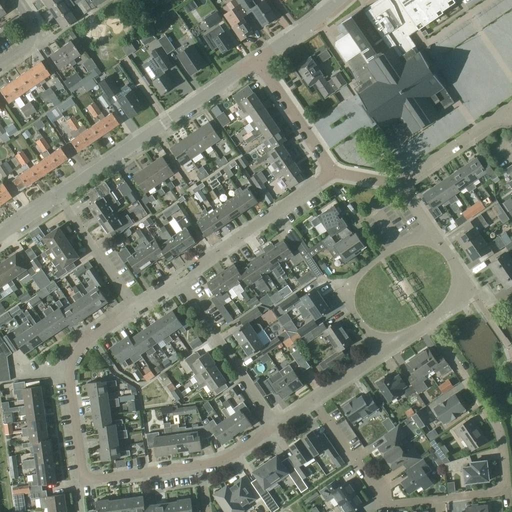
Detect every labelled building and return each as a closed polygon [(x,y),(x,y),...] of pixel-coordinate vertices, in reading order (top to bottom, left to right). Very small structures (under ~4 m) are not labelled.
[(41,0),(48,8),(59,0),(41,0)] [(55,19),(68,10),(60,0),(59,0),(48,8),(55,19)] [(84,0),(81,0),(79,2),(87,12),(91,10),(89,6),(84,0)] [(232,13),(243,6),(241,7),(236,0),(232,0),(226,4),(230,10),(232,13)] [(236,0),(241,7),(243,6),(248,13),(253,10),(263,25),(268,22),(269,24),(275,20),(274,18),(275,17),(265,1),(257,6),(252,0),(236,0)] [(336,41),(335,45),(361,83),(354,89),(386,135),(393,130),(399,140),(411,132),(412,133),(439,115),(438,113),(444,109),(445,109),(454,103),(409,36),(419,29),(399,0),(378,0),(363,10),(363,9),(363,8),(341,23),(342,23),(349,33),(340,39),(336,41)] [(399,0),(419,29),(439,16),(436,12),(440,9),(442,11),(456,2),(454,0),(399,0)] [(253,32),(242,17),(248,13),(243,6),(232,13),(230,10),(224,15),(232,27),(241,40),(253,32)] [(68,10),(55,19),(62,30),(75,21),(75,20),(79,17),(77,13),(72,16),(68,10)] [(210,28),(223,20),(217,11),(204,20),(210,28)] [(466,26),(452,35),(491,96),(507,86),(501,76),(511,68),(511,54),(507,47),(511,45),(497,24),(489,30),(480,16),(465,25),(466,26)] [(220,25),(204,36),(213,49),(219,46),(223,52),(233,45),(220,25)] [(166,34),(158,39),(168,54),(175,49),(166,34)] [(424,47),(431,58),(448,48),(442,37),(424,47)] [(70,41),(60,48),(69,62),(72,67),(75,65),(71,60),(79,54),(70,41)] [(191,74),(205,64),(192,45),(178,54),(191,74)] [(160,47),(151,53),(157,63),(145,71),(152,82),(153,81),(162,93),(174,85),(164,71),(172,66),(160,47)] [(58,69),(69,62),(60,48),(49,56),(58,69)] [(149,57),(138,65),(142,70),(152,62),(149,57)] [(334,91),(339,88),(346,83),(339,72),(332,77),(333,79),(327,83),(323,77),(324,76),(311,57),(294,69),(299,76),(302,73),(311,86),(316,82),(320,88),(319,88),(325,97),(334,91)] [(41,85),(45,82),(42,79),(49,75),(40,62),(30,69),(41,85)] [(92,73),(94,77),(100,73),(95,66),(89,70),(91,73),(92,73)] [(20,76),(28,89),(34,85),(36,88),(40,85),(41,85),(30,69),(20,76)] [(91,73),(81,80),(84,84),(94,77),(92,73),(91,73)] [(58,90),(63,87),(55,75),(50,79),(58,90)] [(97,83),(108,98),(119,90),(108,75),(97,83)] [(18,96),(28,89),(20,76),(9,83),(18,96)] [(74,92),(73,91),(84,84),(81,80),(70,87),(71,89),(69,91),(71,94),(74,92)] [(0,91),(8,103),(18,96),(9,83),(0,89),(0,91)] [(50,87),(45,91),(51,100),(56,97),(50,87)] [(238,113),(240,116),(261,102),(254,92),(251,95),(245,87),(232,96),(242,110),(238,113)] [(50,101),(51,100),(45,91),(40,94),(46,104),(50,101)] [(119,99),(117,100),(128,117),(141,108),(130,91),(119,99)] [(105,108),(111,104),(104,94),(98,98),(105,108)] [(54,107),(60,102),(56,97),(51,100),(50,101),(54,106),(54,107)] [(24,105),(31,114),(36,111),(29,102),(24,105)] [(97,107),(94,102),(86,107),(89,113),(97,107)] [(254,121),(267,112),(261,102),(240,116),(243,120),(250,115),(254,121)] [(26,118),(31,114),(24,105),(19,109),(26,118)] [(208,109),(211,115),(217,112),(214,106),(208,109)] [(100,120),(107,130),(118,123),(111,113),(104,117),(101,112),(100,112),(97,107),(89,113),(93,118),(97,115),(100,120)] [(224,128),(232,122),(225,112),(216,117),(224,128)] [(246,134),(249,138),(273,121),(267,112),(254,121),(258,126),(246,134)] [(65,121),(69,127),(77,121),(73,116),(65,121)] [(97,137),(107,130),(100,120),(90,127),(97,137)] [(69,141),(76,151),(87,144),(80,134),(77,129),(80,127),(77,121),(69,127),(73,132),(71,133),(75,137),(69,141)] [(267,140),(280,130),(273,121),(249,138),(245,141),(247,144),(263,134),(267,140)] [(199,129),(211,146),(221,139),(225,136),(220,129),(216,132),(209,122),(199,129)] [(17,131),(12,124),(4,130),(9,137),(17,131)] [(80,127),(77,129),(80,134),(87,144),(97,137),(90,127),(87,129),(84,124),(80,127)] [(201,152),(211,146),(199,129),(189,135),(201,152)] [(25,139),(31,135),(27,130),(21,134),(25,139)] [(257,160),(261,157),(273,149),(281,143),(282,144),(287,140),(280,130),(267,140),(270,144),(263,149),(263,150),(254,157),(257,160)] [(8,138),(5,132),(1,134),(0,135),(0,139),(2,142),(4,141),(6,143),(10,140),(8,138)] [(191,159),(201,152),(189,135),(180,142),(191,159)] [(46,142),(42,137),(35,142),(38,147),(46,142)] [(50,147),(46,142),(38,147),(42,152),(46,150),(50,147)] [(182,166),(191,159),(180,142),(170,149),(182,166)] [(288,152),(282,144),(281,143),(273,149),(261,157),(263,161),(271,156),(274,161),(288,152)] [(66,158),(59,148),(49,154),(56,165),(66,158)] [(46,172),(56,165),(49,154),(46,150),(42,152),(40,154),(43,159),(39,161),(46,172)] [(18,161),(25,156),(22,151),(14,156),(18,161)] [(271,172),(274,176),(294,162),(288,152),(274,161),(271,163),(276,169),(271,172)] [(26,186),(36,179),(29,168),(25,163),(29,161),(25,156),(18,161),(21,166),(20,167),(24,172),(18,175),(19,176),(11,181),(12,182),(18,190),(17,190),(18,191),(26,186)] [(152,163),(164,179),(174,173),(162,156),(152,163)] [(468,163),(467,163),(477,178),(483,174),(487,180),(490,178),(492,181),(498,177),(488,163),(483,167),(476,157),(474,159),(473,157),(467,161),(468,163)] [(223,164),(220,159),(215,163),(219,168),(223,164)] [(2,164),(1,162),(0,161),(0,174),(2,178),(13,171),(6,161),(2,164)] [(46,172),(39,161),(29,168),(36,179),(46,172)] [(223,169),(229,178),(232,176),(229,170),(232,168),(237,164),(235,161),(223,169)] [(303,180),(299,173),(301,172),(294,162),(274,176),(276,179),(283,174),(287,180),(285,182),(290,188),(303,180)] [(154,186),(164,179),(152,163),(142,169),(154,186)] [(467,163),(458,169),(473,190),(476,188),(472,182),(477,178),(467,163)] [(144,193),(154,186),(142,169),(133,176),(144,193)] [(458,169),(449,176),(459,190),(465,187),(471,196),(475,193),(473,190),(458,169)] [(254,183),(257,187),(262,184),(257,176),(251,180),(254,183)] [(454,194),(459,190),(449,176),(440,182),(458,207),(462,204),(454,194)] [(115,201),(109,193),(111,190),(105,181),(87,193),(94,203),(89,207),(91,211),(94,216),(115,201)] [(458,207),(440,182),(432,188),(442,203),(447,199),(451,205),(454,203),(458,207)] [(0,202),(10,196),(2,183),(0,184),(0,202)] [(268,204),(273,200),(262,184),(257,187),(268,204)] [(238,191),(249,207),(258,201),(248,188),(243,191),(241,189),(238,191)] [(437,206),(442,203),(432,188),(423,194),(431,207),(428,210),(434,219),(442,214),(437,206)] [(128,200),(135,195),(132,191),(132,192),(125,196),(128,200)] [(240,213),(249,207),(238,191),(234,193),(236,196),(231,199),(240,213)] [(480,201),(485,208),(492,203),(487,196),(480,201)] [(232,219),(240,213),(231,199),(223,205),(232,219)] [(100,225),(116,215),(112,210),(120,205),(117,200),(115,201),(94,216),(94,217),(95,216),(97,220),(100,225)] [(224,225),(232,219),(223,205),(214,211),(224,225)] [(323,242),(347,226),(334,205),(310,221),(314,228),(322,223),(331,236),(323,242)] [(476,214),(471,207),(462,213),(467,220),(476,214)] [(215,230),(224,225),(214,211),(206,217),(215,230)] [(453,221),(457,226),(466,220),(463,214),(453,221)] [(464,249),(482,237),(477,231),(487,224),(481,214),(464,226),(468,231),(457,239),(464,249)] [(122,230),(133,224),(127,215),(119,220),(116,215),(100,225),(104,231),(105,230),(107,234),(119,226),(122,231),(122,230)] [(177,234),(187,249),(193,246),(192,245),(196,242),(187,230),(192,226),(185,216),(177,222),(182,230),(177,234)] [(145,226),(152,221),(149,217),(142,221),(145,226)] [(206,236),(215,230),(206,217),(197,222),(206,236)] [(32,239),(42,232),(39,226),(29,233),(32,239)] [(187,249),(177,234),(172,238),(163,226),(160,228),(162,232),(178,255),(182,252),(182,253),(187,249)] [(347,226),(323,242),(323,243),(318,246),(321,251),(326,247),(334,258),(339,254),(345,263),(356,255),(355,253),(365,246),(356,233),(354,234),(352,233),(347,226)] [(47,243),(51,248),(65,238),(59,228),(46,237),(42,232),(32,239),(36,244),(37,243),(40,247),(47,243)] [(135,230),(140,238),(156,261),(159,258),(160,259),(165,255),(159,246),(155,239),(149,243),(139,228),(135,230)] [(131,233),(129,229),(128,229),(123,232),(126,237),(131,233)] [(164,243),(159,246),(165,255),(169,262),(175,258),(174,257),(178,255),(162,232),(159,235),(164,243)] [(489,257),(506,245),(506,246),(511,243),(505,234),(500,237),(499,236),(487,245),(482,237),(464,249),(472,261),(486,252),(489,257)] [(53,252),(57,257),(72,247),(65,238),(51,248),(46,251),(49,255),(53,252)] [(134,248),(136,252),(147,267),(152,264),(152,263),(156,261),(140,238),(136,240),(139,244),(134,248)] [(297,250),(302,256),(302,257),(308,253),(299,238),(292,243),(297,250)] [(279,243),(274,246),(284,262),(290,258),(295,266),(304,260),(302,257),(302,256),(297,250),(292,253),(283,241),(279,243)] [(279,265),(284,262),(274,246),(268,250),(269,250),(265,253),(281,276),(283,279),(287,277),(279,265)] [(32,260),(37,257),(31,247),(25,251),(32,260)] [(54,273),(58,279),(68,272),(64,267),(78,257),(72,247),(57,257),(52,260),(59,270),(54,273)] [(142,271),(147,267),(136,252),(131,256),(126,247),(117,253),(124,263),(129,260),(137,273),(141,270),(142,271)] [(498,276),(511,266),(511,260),(507,252),(489,264),(498,276)] [(277,278),(281,276),(265,253),(262,255),(261,255),(256,258),(266,274),(272,270),(277,278)] [(311,270),(318,266),(311,257),(308,253),(302,257),(304,260),(311,270)] [(16,254),(6,261),(16,275),(20,280),(29,274),(33,280),(36,281),(40,278),(36,272),(32,266),(30,263),(25,267),(16,254)] [(251,263),(247,265),(263,288),(267,285),(261,277),(266,274),(256,258),(251,262),(251,263)] [(0,264),(0,271),(7,282),(10,286),(14,284),(11,279),(16,275),(6,261),(0,264)] [(87,291),(89,293),(98,308),(107,302),(98,288),(104,284),(88,261),(83,265),(87,271),(87,272),(92,279),(88,282),(92,287),(87,291)] [(229,268),(225,271),(240,294),(244,291),(239,283),(244,280),(244,279),(238,271),(238,270),(234,264),(228,268),(229,268)] [(259,290),(263,288),(247,265),(244,268),(243,267),(238,270),(238,271),(244,279),(248,286),(254,283),(259,290)] [(506,288),(511,284),(511,266),(498,276),(506,288)] [(0,293),(10,286),(0,271),(0,300),(4,298),(0,293)] [(221,273),(216,276),(226,292),(231,288),(240,300),(243,297),(240,294),(225,271),(221,273)] [(315,276),(311,271),(297,280),(301,286),(315,276)] [(216,296),(211,299),(228,324),(233,320),(223,305),(226,303),(221,295),(226,292),(216,276),(210,280),(211,280),(207,283),(216,296)] [(54,281),(45,287),(49,294),(58,288),(56,283),(54,281)] [(279,292),(283,298),(289,294),(285,288),(279,292)] [(301,313),(323,299),(315,288),(301,298),(305,304),(298,309),(301,313)] [(78,292),(76,294),(89,314),(98,308),(89,293),(82,298),(78,292)] [(284,311),(300,300),(295,293),(279,304),(284,311)] [(81,320),(89,314),(76,294),(72,296),(76,302),(71,306),(81,320)] [(250,308),(259,302),(256,296),(247,302),(250,308)] [(315,319),(330,310),(323,299),(301,313),(304,318),(311,314),(315,319)] [(56,303),(59,308),(72,326),(81,320),(71,306),(65,309),(59,300),(56,303)] [(47,309),(60,329),(69,323),(71,326),(72,326),(59,308),(56,311),(55,310),(54,311),(50,306),(47,309)] [(263,314),(270,309),(259,306),(252,311),(257,318),(263,314)] [(45,318),(42,321),(52,335),(60,329),(47,309),(43,311),(46,316),(45,317),(45,318)] [(172,310),(164,316),(174,331),(179,327),(183,333),(186,331),(182,325),(172,310)] [(0,326),(11,318),(7,312),(0,316),(0,326)] [(273,320),(279,327),(288,320),(282,313),(273,320)] [(168,335),(174,331),(164,316),(155,322),(169,342),(172,340),(168,335)] [(29,321),(43,341),(52,335),(42,321),(38,323),(37,322),(36,323),(32,318),(29,321)] [(297,330),(301,337),(318,326),(313,319),(297,330)] [(28,320),(20,327),(24,333),(34,347),(43,341),(29,321),(28,320)] [(165,345),(169,342),(155,322),(147,328),(157,342),(161,340),(165,345)] [(324,332),(330,341),(345,331),(338,322),(327,329),(322,322),(318,326),(301,337),(302,338),(311,331),(315,338),(324,332)] [(248,323),(233,333),(241,344),(256,334),(258,336),(264,332),(259,325),(256,324),(251,327),(249,323),(248,323)] [(151,346),(157,342),(147,328),(139,334),(152,353),(155,352),(151,346)] [(320,363),(324,369),(330,366),(345,356),(341,350),(352,342),(345,331),(330,341),(337,351),(320,363)] [(25,354),(34,347),(24,333),(15,339),(11,333),(4,338),(11,349),(18,344),(25,354)] [(148,356),(152,353),(139,334),(130,339),(140,354),(145,351),(148,356)] [(256,334),(241,344),(249,356),(259,349),(264,356),(282,343),(277,336),(264,345),(258,336),(256,334)] [(128,336),(119,342),(129,356),(134,353),(138,359),(142,356),(140,354),(130,339),(128,336)] [(0,354),(7,357),(12,353),(4,342),(0,344),(0,354)] [(124,360),(129,356),(119,342),(111,348),(125,368),(127,366),(124,360)] [(161,348),(168,357),(173,353),(166,345),(161,348)] [(303,372),(310,367),(298,349),(291,354),(303,372)] [(417,355),(429,373),(433,369),(435,372),(439,370),(442,375),(451,369),(442,355),(435,360),(428,349),(424,352),(423,351),(417,355)] [(192,371),(195,375),(199,373),(214,363),(215,362),(208,352),(199,358),(195,352),(184,359),(192,371)] [(417,355),(409,360),(410,361),(406,364),(413,375),(408,378),(412,385),(416,390),(418,394),(427,388),(423,381),(426,379),(424,376),(429,373),(417,355)] [(172,364),(167,358),(162,362),(166,368),(172,364)] [(181,375),(188,372),(181,359),(174,363),(181,375)] [(196,387),(196,388),(219,371),(214,363),(199,373),(195,375),(199,381),(189,388),(191,391),(196,387)] [(293,391),(303,384),(289,364),(280,370),(293,391)] [(219,371),(196,388),(198,391),(207,384),(212,391),(213,390),(217,395),(228,387),(224,382),(226,381),(219,371)] [(293,391),(280,371),(263,382),(270,392),(272,391),(274,394),(278,395),(280,393),(283,398),(284,397),(285,399),(290,396),(289,394),(293,391)] [(161,372),(156,375),(167,392),(172,389),(161,372)] [(401,394),(399,391),(406,386),(398,375),(389,382),(385,377),(376,383),(389,402),(401,394)] [(270,392),(263,382),(261,378),(261,379),(259,377),(253,382),(263,397),(270,392)] [(87,383),(89,395),(108,392),(107,387),(117,386),(116,380),(101,383),(101,381),(87,383)] [(13,383),(14,390),(17,390),(18,401),(25,400),(42,397),(42,396),(45,395),(44,387),(41,388),(41,386),(26,388),(25,382),(13,383)] [(416,390),(412,385),(405,389),(404,392),(405,395),(410,394),(416,390)] [(235,397),(239,394),(235,387),(234,387),(230,390),(231,391),(230,392),(232,396),(234,395),(235,397)] [(90,396),(92,405),(119,402),(119,398),(109,400),(108,392),(89,395),(89,396),(90,396)] [(451,419),(451,420),(452,419),(454,419),(455,418),(457,417),(458,416),(459,415),(459,414),(459,413),(464,409),(463,407),(463,406),(462,404),(462,403),(460,402),(459,401),(455,395),(434,408),(444,423),(451,419)] [(342,406),(354,424),(378,408),(370,396),(364,400),(361,396),(353,402),(351,400),(342,406)] [(19,411),(44,408),(42,397),(25,400),(26,406),(19,407),(19,411)] [(93,417),(111,414),(110,407),(120,406),(119,402),(92,405),(93,417)] [(250,412),(243,402),(228,412),(240,430),(240,431),(241,432),(251,424),(245,415),(250,412)] [(28,421),(45,419),(44,408),(19,411),(20,416),(27,415),(28,421)] [(240,431),(240,430),(228,412),(225,408),(221,410),(227,418),(222,422),(232,436),(240,431)] [(420,429),(430,422),(421,409),(411,416),(420,429)] [(107,426),(116,424),(123,423),(122,419),(112,421),(111,414),(93,417),(95,428),(98,427),(107,426)] [(381,423),(388,433),(395,428),(388,417),(381,423)] [(22,433),(47,429),(45,419),(28,421),(29,427),(22,428),(22,433)] [(232,436),(222,422),(217,425),(213,419),(204,426),(208,438),(215,433),(222,444),(233,437),(232,436)] [(475,427),(473,427),(469,420),(453,430),(458,437),(461,436),(471,451),(486,441),(476,426),(475,427)] [(100,438),(127,434),(127,430),(117,431),(116,424),(107,426),(98,427),(100,438)] [(164,430),(165,436),(168,453),(178,452),(174,424),(171,425),(171,429),(164,430)] [(178,424),(174,424),(178,452),(189,450),(187,433),(186,427),(179,428),(178,424)] [(200,439),(208,438),(204,426),(192,428),(192,432),(187,433),(189,450),(189,452),(202,450),(200,439)] [(378,448),(386,459),(401,448),(397,442),(405,436),(398,426),(395,428),(388,433),(385,435),(388,441),(378,448)] [(30,436),(31,442),(51,440),(50,439),(48,440),(47,429),(22,433),(23,437),(30,436)] [(301,439),(313,456),(324,449),(331,459),(338,454),(327,438),(320,442),(313,431),(301,439)] [(168,453),(165,436),(159,437),(159,432),(146,434),(148,446),(154,445),(155,456),(168,455),(168,453)] [(100,450),(119,447),(118,439),(128,438),(127,434),(100,438),(101,448),(100,448),(100,450)] [(302,464),(313,456),(301,439),(290,447),(298,459),(291,463),(302,479),(309,474),(302,464)] [(34,447),(35,453),(52,450),(51,440),(31,442),(31,443),(23,444),(24,448),(34,447)] [(119,447),(100,450),(102,461),(116,459),(115,458),(130,456),(130,450),(120,452),(119,447)] [(401,448),(386,459),(393,469),(403,463),(407,468),(420,459),(413,449),(405,454),(401,448)] [(22,465),(53,461),(52,450),(35,453),(35,459),(21,461),(22,465)] [(440,453),(427,460),(430,467),(444,461),(440,453)] [(308,488),(302,479),(291,463),(285,468),(277,456),(272,459),(269,458),(264,462),(276,481),(288,473),(301,493),(308,488)] [(486,461),(471,463),(468,456),(444,464),(445,472),(463,470),(465,483),(489,481),(489,479),(490,478),(490,472),(488,471),(486,461)] [(432,484),(429,479),(426,474),(431,470),(423,459),(410,468),(414,474),(402,482),(403,483),(402,485),(404,487),(406,488),(409,493),(421,485),(424,489),(432,484)] [(38,474),(55,472),(53,461),(22,465),(22,470),(37,468),(38,474)] [(276,481),(264,462),(258,466),(258,469),(253,472),(261,484),(255,488),(271,511),(273,511),(279,509),(265,489),(276,481)] [(28,482),(30,493),(42,491),(42,485),(57,483),(55,472),(38,474),(32,475),(33,481),(28,482)] [(215,499),(218,499),(227,511),(238,511),(242,510),(241,508),(254,499),(241,480),(224,492),(223,490),(222,490),(215,491),(215,499)] [(339,504),(356,493),(348,481),(337,489),(332,482),(319,491),(327,503),(335,497),(339,504)] [(443,492),(451,492),(451,482),(443,483),(443,492)] [(41,509),(48,508),(66,505),(64,494),(47,497),(46,490),(42,491),(30,493),(31,499),(40,498),(41,509)] [(356,493),(339,504),(344,510),(341,511),(352,511),(364,504),(356,493)] [(145,511),(144,506),(143,496),(131,498),(133,511),(145,511)] [(133,511),(131,498),(120,500),(121,511),(133,511)] [(178,500),(179,511),(198,511),(198,509),(192,509),(191,499),(178,500)] [(97,511),(110,511),(109,500),(96,502),(97,511)] [(121,511),(120,500),(109,501),(109,500),(110,511),(121,511)] [(179,511),(178,500),(177,500),(178,502),(167,503),(167,511),(179,511)] [(167,511),(167,503),(155,505),(156,511),(167,511)]
